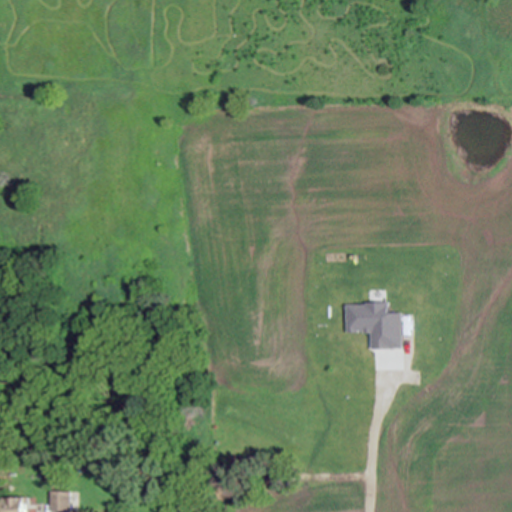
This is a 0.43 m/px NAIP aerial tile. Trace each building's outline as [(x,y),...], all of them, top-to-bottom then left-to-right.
[(200,509),(200,511),(166,511),(163,483),(180,481),(183,510),(200,509)] [(50,511),(51,492),(71,492),(71,511),(50,511)] [(131,501),(132,493),(139,494),(138,502),(131,501)] [(27,511),(4,511),(4,498),(27,497),(27,511)] [(246,497),(247,504),(239,505),(238,498),(246,497)]
